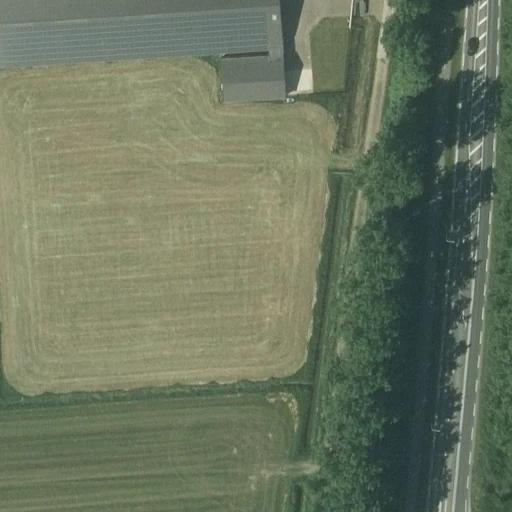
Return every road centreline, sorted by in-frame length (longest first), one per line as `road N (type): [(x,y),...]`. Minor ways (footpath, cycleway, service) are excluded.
road 1 (tertiary): [(444,511),(485,0)]
road 2 (track): [(381,57),(327,470)]
